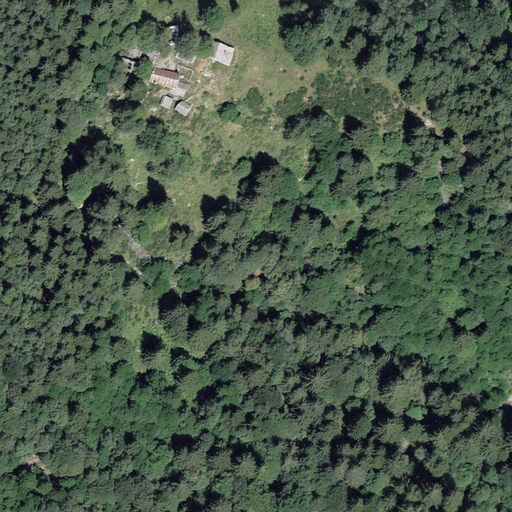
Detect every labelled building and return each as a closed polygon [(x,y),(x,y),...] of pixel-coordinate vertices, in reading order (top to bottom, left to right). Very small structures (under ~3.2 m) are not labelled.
[(178,27),(166,28),(167,45),(179,45),(178,27)] [(145,43),(138,59),(151,64),(158,48),(145,43)] [(234,51),(212,43),(206,58),(229,66),(234,51)] [(180,44),(176,57),(192,63),(197,50),(180,44)] [(133,65),(122,60),(116,72),(127,78),(133,65)] [(179,76),(153,68),(149,82),(175,91),(177,83),(179,76)] [(177,83),(175,91),(174,95),(184,98),(188,86),(177,83)] [(172,100),(162,97),(159,106),(169,109),(172,100)] [(182,102),(175,111),(184,118),(191,109),(182,102)]
